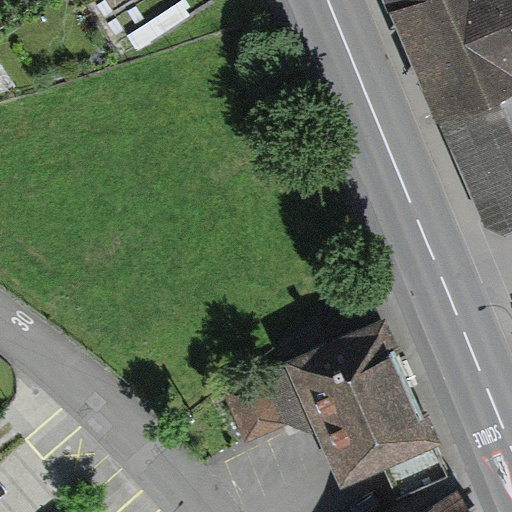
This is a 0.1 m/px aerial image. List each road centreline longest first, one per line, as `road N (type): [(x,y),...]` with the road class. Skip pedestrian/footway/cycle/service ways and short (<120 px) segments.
road 1 (primary): [(511,446),(329,0)]
road 2 (residential): [(0,322),(104,402),(198,511)]
